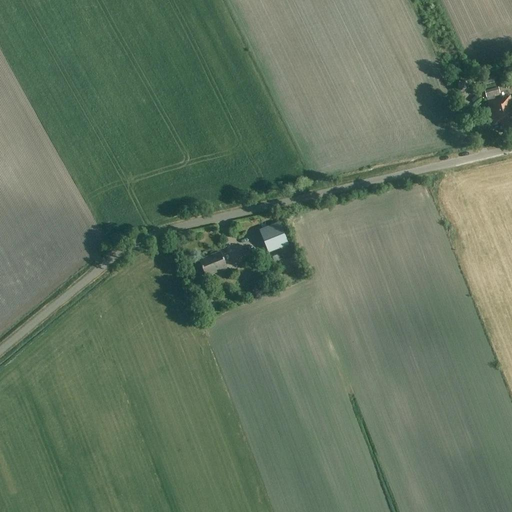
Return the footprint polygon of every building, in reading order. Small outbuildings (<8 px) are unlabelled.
[(506,76),(504,67),(494,69),(495,73),(499,72),(500,78),(506,76)] [(455,84),(460,93),(469,90),(465,80),(455,84)] [(503,133),(511,130),(511,112),(511,111),(511,105),(509,96),(495,99),(494,95),(500,94),(498,87),(484,91),(487,102),(493,124),(500,122),(503,133)] [(281,248),(288,245),(279,223),(260,231),(269,253),(281,248)] [(199,261),(205,276),(227,268),(221,252),(199,261)]
